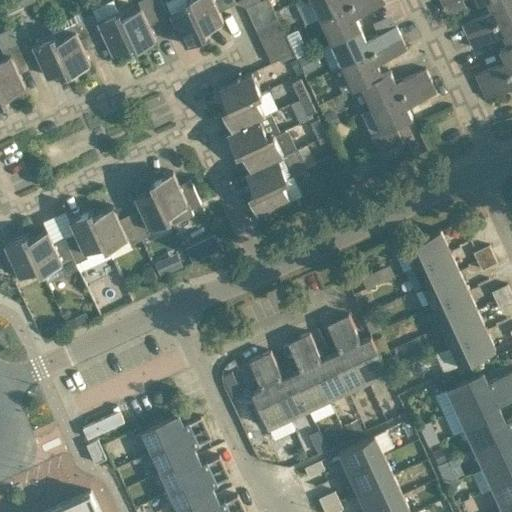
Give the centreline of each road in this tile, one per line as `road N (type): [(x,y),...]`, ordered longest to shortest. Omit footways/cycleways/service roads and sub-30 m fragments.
road 1 (unclassified): [(262,270),(479,173)]
road 2 (residential): [(0,184),(10,210),(196,126)]
road 3 (unclassified): [(0,383),(177,305)]
road 4 (residential): [(0,131),(111,93),(116,104),(173,77)]
road 5 (residential): [(302,511),(253,476),(201,358)]
road 6 (residential): [(497,167),(420,0)]
road 7 (residential): [(262,270),(196,126)]
road 8 (residential): [(201,358),(344,292)]
